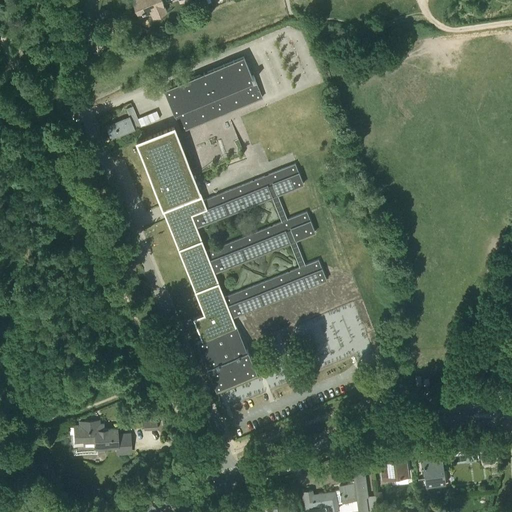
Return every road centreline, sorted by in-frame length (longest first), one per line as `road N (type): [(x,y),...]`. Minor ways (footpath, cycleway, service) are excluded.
road 1 (unclassified): [(190,369),(82,111),(77,74),(89,0)]
road 2 (track): [(160,379),(39,114)]
road 3 (secondary): [(235,476),(363,425),(424,417)]
